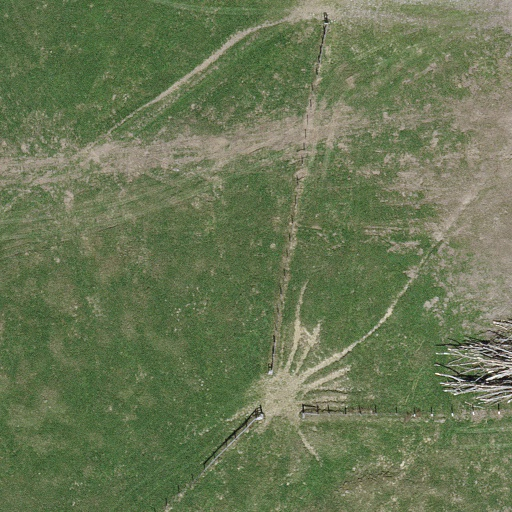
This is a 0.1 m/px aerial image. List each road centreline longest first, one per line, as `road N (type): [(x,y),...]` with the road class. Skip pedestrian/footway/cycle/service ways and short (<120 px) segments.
road 1 (track): [(0,241),(66,181),(239,68),(300,0)]
road 2 (track): [(345,0),(511,13)]
